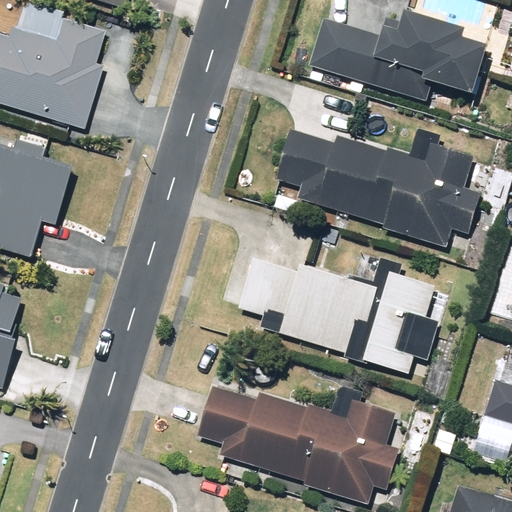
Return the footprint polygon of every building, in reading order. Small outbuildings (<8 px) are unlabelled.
[(14,0),(0,0),(0,108),(87,134),(106,71),(98,68),(107,35),(60,21),(62,14),(14,0)] [(81,0),(126,13),(130,0),(81,0)] [(383,40),(326,24),(313,70),(426,104),(430,91),(476,105),(490,56),(466,48),(468,40),(411,23),(408,33),(387,26),(383,40)] [(297,205),(385,230),(383,236),(445,253),(450,234),(468,240),(480,198),(463,194),(472,165),(435,154),(439,143),(417,137),(410,162),(388,156),(387,158),(337,144),(336,149),(289,137),(276,185),(301,192),(297,205)] [(0,253),(35,264),(46,228),(60,232),(77,177),(46,168),(50,156),(20,147),(17,159),(0,153),(0,253)] [(427,369),(438,329),(424,325),(434,290),(408,283),(407,287),(396,285),(400,273),(380,267),(373,291),(348,284),(346,289),(325,283),(326,279),(299,272),(297,280),(253,268),(239,315),(263,323),(260,334),(345,358),(344,364),(363,370),(363,368),(408,381),(413,365),(427,369)] [(0,392),(5,394),(18,351),(12,349),(25,305),(6,299),(8,292),(0,289),(0,392)] [(486,338),(495,341),(497,335),(488,332),(486,338)] [(444,404),(455,364),(435,359),(424,398),(444,404)] [(511,446),(509,456),(511,457),(511,392),(493,387),(483,422),(511,429),(511,446)] [(304,492),(367,510),(372,492),(386,496),(398,456),(384,452),(393,421),(358,410),(361,401),(339,394),(331,422),(260,401),(258,408),(210,394),(197,442),(222,449),(219,461),(305,486),(304,492)] [(439,435),(433,456),(448,460),(454,440),(439,435)] [(499,511),(489,509),(492,501),(469,496),(467,503),(456,500),(452,511),(499,511)]
